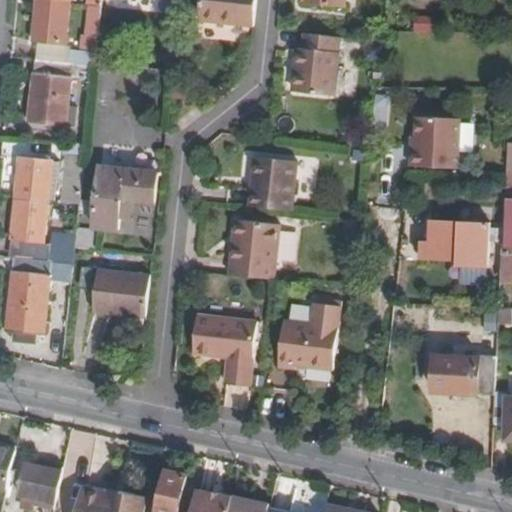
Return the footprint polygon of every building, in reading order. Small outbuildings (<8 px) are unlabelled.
[(66,46),(71,0),(37,0),(33,43),(66,46)] [(103,5),(103,0),(88,0),(88,5),(90,5),(85,51),(72,50),(71,62),(76,62),(97,64),(97,61),(103,5)] [(255,25),(257,0),(201,0),(200,19),(255,25)] [(341,37),(304,33),(302,46),(297,46),(295,66),(297,67),(295,92),(335,94),(341,37)] [(76,62),(71,62),(38,60),(31,121),(67,125),(76,62)] [(246,125),(253,131),(266,119),(259,112),(246,125)] [(412,149),(408,148),(408,167),(456,169),(457,118),(413,118),(413,136),(412,149)] [(83,204),(88,154),(67,151),(61,203),(83,204)] [(250,207),(292,211),(298,161),(256,156),(250,207)] [(45,243),(54,160),(21,157),(13,240),(45,243)] [(95,223),(120,227),(121,216),(128,217),(131,199),(156,202),(159,171),(102,164),(95,223)] [(511,199),(502,200),(501,255),(509,255),(511,254),(511,199)] [(429,253),(429,260),(460,261),(460,266),(489,267),(490,222),(430,220),(430,242),(422,241),(422,253),(429,253)] [(236,221),(234,235),(238,236),(236,246),(232,246),(228,275),(276,280),(277,280),(284,225),(236,221)] [(78,247),(79,234),(55,232),(54,242),(52,242),(50,261),(16,259),(8,329),(16,330),(37,332),(45,333),(49,293),(73,295),(76,263),(78,247)] [(509,255),(501,255),(500,273),(509,273),(509,255)] [(97,314),(130,317),(131,313),(149,315),(153,276),(102,271),(97,314)] [(511,307),(499,308),(499,321),(511,321),(511,307)] [(229,358),(226,387),(251,389),(258,323),(198,317),(195,355),(229,358)] [(287,320),(280,367),(298,369),(299,364),(335,369),(340,327),(287,320)] [(37,332),(16,330),(16,338),(35,341),(37,332)] [(437,392),(497,395),(498,357),(439,355),(437,392)] [(17,450),(0,446),(0,486),(9,489),(17,450)] [(46,461),(44,468),(64,472),(65,466),(46,461)] [(64,472),(44,468),(27,464),(20,494),(57,503),(64,472)] [(176,511),(182,488),(186,474),(166,469),(156,511),(176,511)] [(106,495),(107,492),(84,487),(77,511),(143,511),(148,496),(123,491),(121,499),(106,495)] [(121,499),(123,491),(108,487),(107,492),(106,495),(121,499)] [(176,511),(183,511),(189,490),(182,488),(176,511)] [(229,511),(232,494),(195,488),(189,511),(229,511)] [(268,511),(271,503),(232,494),(229,511),(268,511)]
